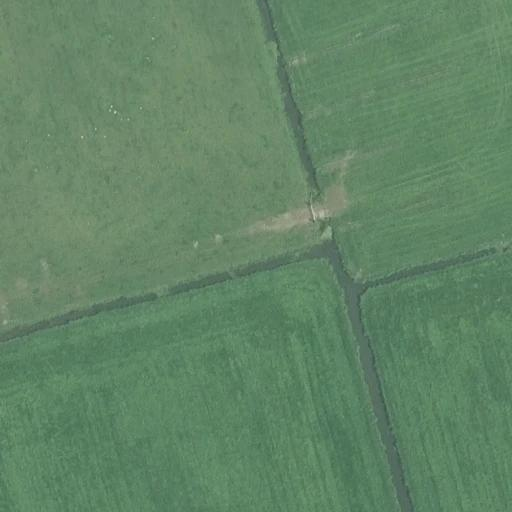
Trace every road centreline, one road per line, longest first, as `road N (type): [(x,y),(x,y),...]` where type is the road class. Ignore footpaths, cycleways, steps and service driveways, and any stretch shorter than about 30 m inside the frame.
road 1 (track): [(0,307),(331,211)]
road 2 (track): [(402,0),(331,211)]
